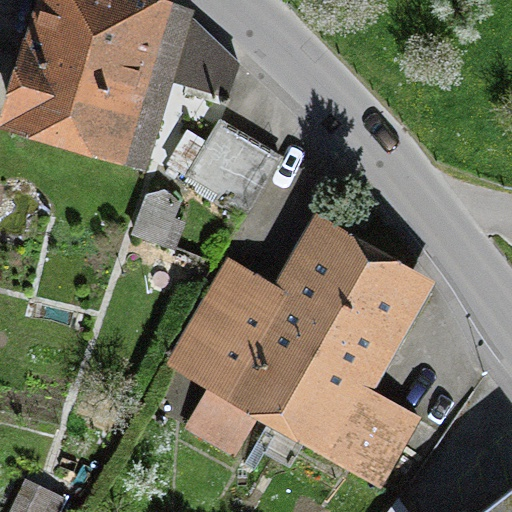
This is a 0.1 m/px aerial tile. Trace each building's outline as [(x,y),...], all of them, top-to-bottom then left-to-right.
[(238,61),(175,6),(155,0),(48,0),(14,118),(147,158),(157,126),(142,121),(159,71),(165,73),(170,60),(194,68),(186,91),(229,106),(231,99),(226,97),(238,61)] [(247,212),(280,158),(221,122),(205,147),(186,135),(169,164),(247,212)] [(163,191),(147,196),(134,232),(162,242),(176,203),(163,191)] [(348,378),(406,277),(333,235),(294,303),(226,263),(176,350),(207,368),(200,380),(214,388),(192,428),(227,447),(248,407),(379,481),(415,417),(348,378)] [(26,479),(9,511),(58,511),(65,499),(26,479)] [(511,511),(511,487),(479,511),(511,511)]
